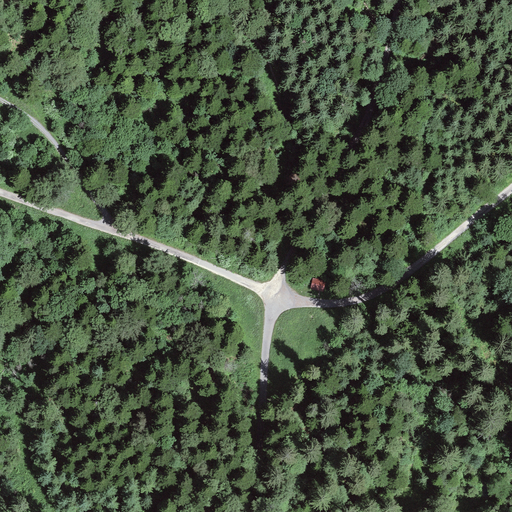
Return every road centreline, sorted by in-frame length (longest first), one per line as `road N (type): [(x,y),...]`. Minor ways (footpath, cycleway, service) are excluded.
road 1 (track): [(100,225),(280,293),(321,303),(359,300),(511,187)]
road 2 (track): [(280,293),(289,239),(386,74),(398,0)]
road 3 (track): [(260,511),(280,293)]
road 4 (track): [(100,225),(103,208),(37,120),(0,101)]
